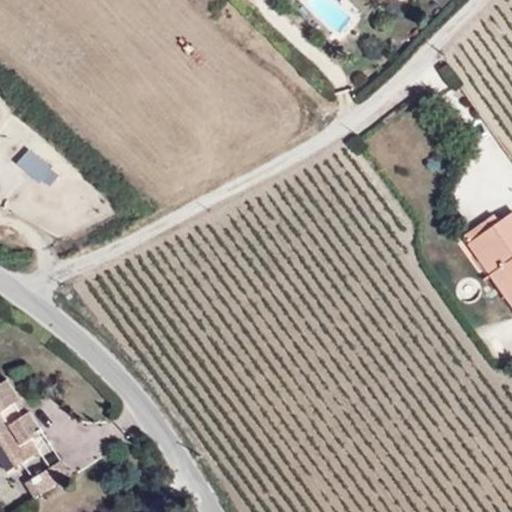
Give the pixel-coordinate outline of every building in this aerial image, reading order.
[(26,146),(15,162),(39,179),(50,164),(26,146)] [(511,217),(467,247),(511,314),(511,217)] [(34,423),(0,375),(0,438),(12,456),(33,440),(27,431),(34,423)] [(12,456),(0,438),(0,450),(6,460),(12,456)] [(32,486),(63,464),(51,447),(20,470),(32,486)] [(32,486),(20,470),(14,475),(25,492),(32,486)]
